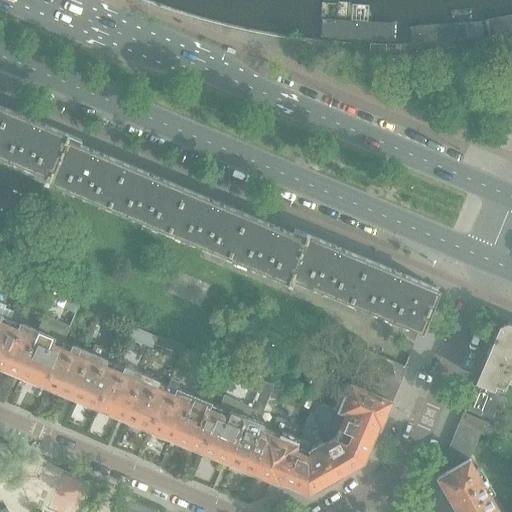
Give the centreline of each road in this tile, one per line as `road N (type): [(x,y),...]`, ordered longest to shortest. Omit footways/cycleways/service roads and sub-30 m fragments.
road 1 (residential): [(0,59),(487,263)]
road 2 (residential): [(511,197),(63,12)]
road 3 (residential): [(230,511),(0,417)]
road 4 (residential): [(386,485),(404,471),(487,263)]
